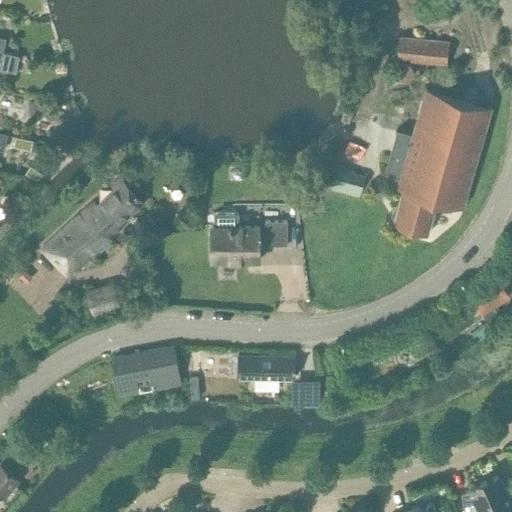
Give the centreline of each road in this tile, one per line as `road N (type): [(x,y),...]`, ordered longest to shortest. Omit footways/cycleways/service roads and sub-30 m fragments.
road 1 (tertiary): [(0,413),(61,360),(117,336),(189,327),(316,332),(392,311),(462,263),(511,185)]
road 2 (residential): [(138,511),(168,484),(284,492),(366,486),(435,468),(511,431)]
